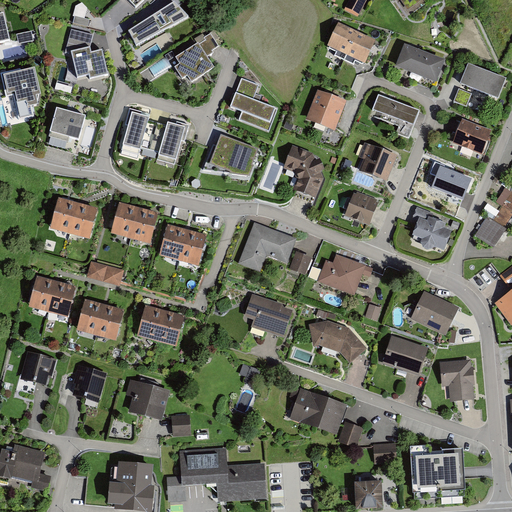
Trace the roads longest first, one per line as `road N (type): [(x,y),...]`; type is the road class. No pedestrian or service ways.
road 1 (residential): [(100,175),(142,196),(275,213),(376,254)]
road 2 (residential): [(270,361),(496,436)]
road 3 (residential): [(360,97),(383,84),(422,99),(430,113),(376,254)]
road 4 (residential): [(511,116),(448,282)]
road 5 (residential): [(448,282),(477,306),(485,327),(496,436)]
